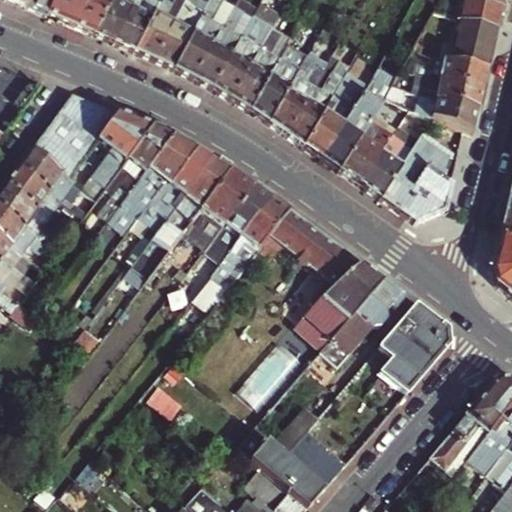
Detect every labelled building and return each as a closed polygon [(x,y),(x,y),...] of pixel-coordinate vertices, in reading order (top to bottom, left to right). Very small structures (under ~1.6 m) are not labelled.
[(25,11),(29,0),(5,0),(4,2),(25,11)] [(29,0),(25,11),(44,19),(51,0),(29,0)] [(51,0),(44,19),(90,38),(111,0),(51,0)] [(111,0),(90,38),(111,47),(136,0),(111,0)] [(136,0),(111,47),(131,56),(161,0),(136,0)] [(161,0),(131,56),(151,65),(171,28),(164,24),(177,1),(175,0),(161,0)] [(170,73),(190,83),(230,17),(234,10),(216,0),(211,0),(203,15),(170,73)] [(199,0),(194,10),(203,15),(211,0),(199,0)] [(497,30),(500,30),(504,8),(460,0),(456,22),(497,30)] [(458,0),(460,0),(504,8),(505,0),(458,0)] [(171,28),(177,17),(184,5),(177,1),(164,24),(171,28)] [(171,28),(179,31),(191,9),(184,5),(177,17),(171,28)] [(151,65),(170,73),(203,15),(194,10),(191,9),(179,31),(171,28),(151,65)] [(190,83),(210,93),(241,41),(232,36),(244,15),(234,10),(230,17),(190,83)] [(210,93),(228,104),(259,52),(251,47),(262,27),(253,21),(241,41),(210,93)] [(487,72),(497,30),(456,22),(448,65),(487,72)] [(228,104),(248,115),(287,48),(290,43),(271,32),(259,52),(228,104)] [(413,51),(420,55),(422,50),(416,46),(413,51)] [(287,48),(248,115),(266,127),(306,60),(287,48)] [(266,127),(284,139),(325,71),(306,59),(306,60),(266,127)] [(301,150),(325,112),(343,81),(350,70),(332,59),(325,71),(284,139),(301,150)] [(427,81),(438,83),(442,64),(432,61),(427,81)] [(438,83),(482,91),(487,72),(448,65),(442,64),(438,83)] [(386,101),(391,91),(401,74),(403,71),(394,65),(374,92),(386,101)] [(301,150),(319,162),(364,96),(354,89),(362,77),(350,70),(343,81),(325,112),(301,150)] [(443,105),(478,111),(482,91),(438,83),(427,81),(422,80),(418,100),(443,105)] [(386,102),(386,101),(374,92),(369,100),(381,108),(386,102)] [(319,162),(336,174),(370,125),(381,108),(369,100),(364,96),(319,162)] [(82,160),(95,143),(114,117),(70,98),(29,154),(66,182),(82,160)] [(462,135),(472,139),(478,111),(443,105),(418,100),(415,115),(432,121),(450,128),(462,134),(462,135)] [(427,130),(432,121),(415,115),(409,112),(404,121),(427,130)] [(104,193),(119,171),(149,131),(114,117),(95,143),(108,153),(96,169),(88,180),(80,173),(87,163),(82,160),(66,182),(73,187),(96,203),(104,193)] [(336,174),(357,188),(390,139),(370,125),(336,174)] [(110,198),(121,206),(171,139),(149,131),(119,171),(127,177),(110,198)] [(357,188),(378,202),(414,149),(393,135),(390,139),(357,188)] [(127,216),(135,223),(189,151),(171,139),(121,206),(106,225),(115,232),(127,216)] [(415,227),(442,215),(449,188),(438,182),(447,169),(449,158),(420,139),(414,149),(378,202),(415,227)] [(124,262),(131,267),(195,182),(193,180),(207,162),(189,151),(135,223),(147,231),(124,262)] [(73,187),(66,182),(29,154),(16,172),(60,205),(73,187)] [(128,306),(143,286),(228,173),(207,162),(193,180),(195,182),(131,267),(119,282),(129,289),(121,300),(128,306)] [(80,173),(88,180),(96,169),(87,163),(80,173)] [(104,193),(110,198),(127,177),(119,171),(104,193)] [(47,222),(60,205),(16,172),(3,190),(47,222)] [(211,224),(220,230),(251,190),(228,173),(143,286),(159,298),(203,239),(205,231),(211,224)] [(40,232),(47,222),(3,190),(0,193),(0,214),(57,256),(61,251),(45,239),(46,236),(40,232)] [(189,280),(202,290),(270,202),(251,190),(220,230),(208,246),(213,250),(189,280)] [(511,199),(507,199),(502,220),(511,221),(511,199)] [(257,253),(268,239),(288,215),(270,202),(202,290),(218,302),(257,253)] [(43,275),(57,256),(0,214),(0,241),(21,258),(29,247),(34,251),(36,249),(41,253),(31,266),(43,275)] [(309,271),(330,246),(288,215),(268,239),(280,249),(309,271)] [(511,221),(502,220),(498,239),(511,242),(511,221)] [(257,253),(269,263),(280,249),(268,239),(257,253)] [(511,287),(511,242),(498,239),(489,274),(494,289),(505,298),(511,287)] [(12,270),(21,258),(0,241),(0,268),(31,291),(35,286),(12,270)] [(318,277),(323,282),(343,256),(330,246),(309,271),(318,277)] [(335,290),(340,284),(359,268),(343,256),(323,282),(335,290)] [(27,296),(31,291),(0,268),(0,286),(5,280),(27,296)] [(298,328),(326,352),(381,284),(359,268),(340,284),(335,290),(320,303),(298,328)] [(385,322),(384,315),(390,308),(395,311),(403,301),(381,284),(326,352),(320,358),(336,372),(371,331),(376,332),(385,322)] [(22,311),(18,308),(0,294),(0,308),(15,320),(22,311)] [(405,396),(446,349),(445,332),(414,309),(377,351),(393,364),(382,378),(405,396)] [(70,349),(77,340),(59,327),(53,335),(70,349)] [(70,349),(87,361),(98,345),(82,333),(77,340),(70,349)] [(465,465),(478,448),(511,403),(511,379),(496,382),(428,462),(453,481),(465,465)] [(161,387),(149,402),(173,422),(185,407),(161,387)] [(284,460),(305,435),(318,421),(286,394),(251,431),(284,460)] [(485,480),(499,461),(511,444),(511,403),(478,448),(491,459),(479,475),(485,480)] [(303,511),(305,511),(322,493),(284,460),(251,431),(232,453),(246,465),(281,494),(282,493),(286,497),(303,511)] [(322,493),(344,468),(305,435),(284,460),(322,493)] [(485,480),(506,494),(511,485),(511,444),(499,461),(485,480)] [(465,465),(479,475),(491,459),(478,448),(465,465)] [(282,493),(281,494),(246,465),(232,481),(269,511),(272,511),(286,497),(282,493)] [(226,511),(183,475),(176,483),(199,504),(191,511),(226,511)] [(511,511),(511,485),(506,494),(492,511),(511,511)] [(303,511),(286,497),(272,511),(303,511)]
